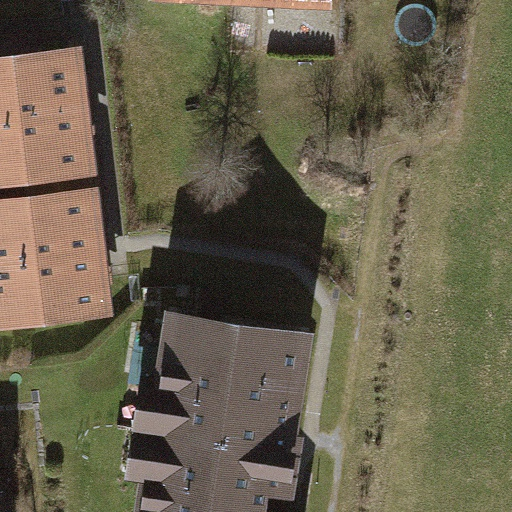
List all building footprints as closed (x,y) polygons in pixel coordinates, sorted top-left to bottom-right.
[(152,0),(152,6),(332,11),(332,0),(152,0)] [(0,140),(83,132),(76,66),(0,73),(0,140)] [(0,207),(90,198),(83,132),(0,140),(0,207)] [(0,273),(97,264),(90,198),(0,207),(0,273)] [(0,340),(104,330),(97,264),(0,273),(0,340)] [(286,511),(296,453),(287,452),(304,346),(157,323),(144,403),(128,400),(112,497),(129,500),(127,511),(286,511)]
